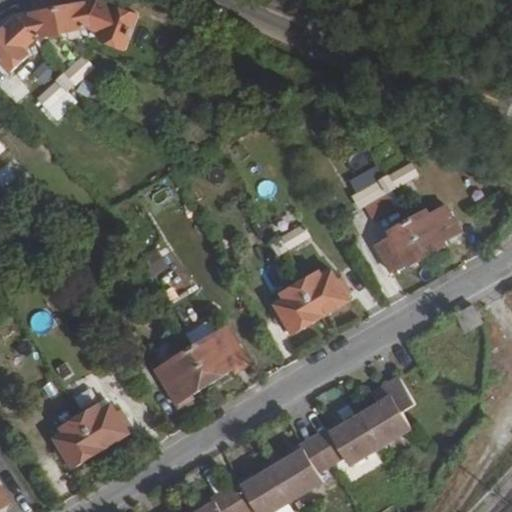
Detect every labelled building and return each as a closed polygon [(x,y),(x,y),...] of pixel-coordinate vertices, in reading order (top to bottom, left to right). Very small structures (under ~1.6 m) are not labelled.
[(33,12),(38,37),(88,28),(84,4),(67,6),(66,0),(64,0),(49,2),(50,10),(33,12)] [(84,4),(88,28),(104,34),(101,41),(124,50),(136,17),(100,2),(84,4)] [(20,14),(0,32),(0,57),(12,71),(30,55),(25,49),(38,37),(33,12),(20,14)] [(171,26),(159,55),(171,61),(184,31),(171,26)] [(85,55),(63,75),(72,86),(95,67),(85,55)] [(63,75),(39,96),(50,108),(72,86),(63,75)] [(0,188),(1,189),(14,179),(3,165),(0,167),(0,188)] [(410,165),(384,180),(390,192),(417,176),(410,165)] [(384,180),(356,196),(363,207),(390,192),(384,180)] [(407,221),(427,257),(447,246),(444,241),(461,232),(447,207),(430,216),(427,210),(407,221)] [(391,238),(376,246),(390,271),(405,263),(409,268),(427,257),(407,221),(388,231),(391,238)] [(303,227),(277,242),(284,253),(310,238),(303,227)] [(277,242),(249,258),(256,270),(284,253),(277,242)] [(301,283),(322,318),(350,301),(346,295),(351,292),(343,278),(338,281),(333,271),(323,277),(321,272),(301,283)] [(279,316),(287,329),(290,327),(294,334),(322,318),(301,283),(284,293),(287,299),(277,304),(283,314),(279,316)] [(193,291),(165,308),(172,320),(200,303),(193,291)] [(455,317),(465,334),(483,324),(474,307),(455,317)] [(165,308),(140,323),(147,335),(172,320),(165,308)] [(190,349),(209,382),(232,369),(234,372),(247,365),(226,329),(190,349)] [(155,370),(178,407),(190,399),(189,395),(209,382),(190,349),(155,370)] [(80,360),(53,377),(60,388),(87,372),(80,360)] [(27,392),(35,403),(60,388),(53,377),(27,392)] [(359,420),(379,453),(410,434),(401,419),(415,411),(398,382),(383,390),(390,402),(376,410),(359,420)] [(369,399),(376,410),(390,402),(383,390),(369,399)] [(78,418),(99,453),(128,436),(124,428),(128,425),(120,412),(115,415),(110,406),(100,412),(97,406),(78,418)] [(65,434),(55,440),(60,448),(56,451),(64,465),(68,462),(72,469),(99,453),(78,418),(61,428),(65,434)] [(313,441),(330,470),(345,461),(350,470),(379,453),(359,420),(342,430),(330,437),(327,433),(313,441)] [(340,425),(327,433),(330,437),(342,430),(340,425)] [(289,462),(272,473),(292,506),(322,487),(316,477),(330,470),(313,441),(300,450),(302,455),(289,462)] [(300,450),(286,457),(289,462),(302,455),(300,450)] [(225,495),(235,511),(281,511),(292,506),(272,473),(254,483),(242,490),(239,486),(225,495)] [(251,478),(239,486),(242,490),(254,483),(251,478)] [(206,511),(235,511),(225,495),(210,503),(213,508),(206,511)] [(210,503),(198,510),(199,511),(206,511),(213,508),(210,503)]
